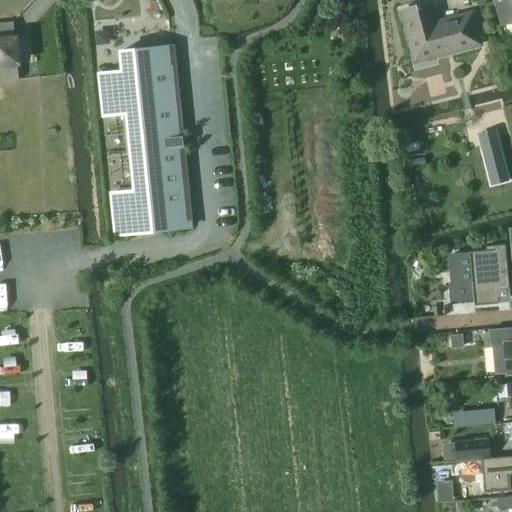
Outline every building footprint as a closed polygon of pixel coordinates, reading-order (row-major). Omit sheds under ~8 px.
[(511,0),(496,0),(503,26),(511,23),(511,0)] [(416,60),(479,43),(471,15),(437,25),(431,4),(403,11),(416,60)] [(0,24),(0,81),(19,79),(14,23),(0,24)] [(193,229),(175,45),(118,51),(120,70),(97,73),(101,119),(124,116),(132,190),(109,192),(113,237),(193,229)] [(510,182),(500,143),(482,148),(492,187),(510,182)] [(471,253),(449,255),(451,285),(449,285),(450,302),(475,300),(476,305),(498,303),(497,289),(509,288),(505,245),(487,247),(487,252),(471,253)] [(511,328),(489,331),(490,346),(503,345),(506,376),(511,375),(511,328)] [(462,335),(450,336),(451,348),(463,347),(462,335)] [(494,410),(473,412),(475,426),(495,424),(494,410)] [(487,442),(457,444),(459,458),(488,456),(487,442)] [(511,457),(482,460),(485,493),(511,490),(510,476),(511,475),(511,457)] [(454,492),(438,493),(438,504),(455,502),(454,492)] [(511,497),(497,499),(498,510),(511,508),(511,497)]
